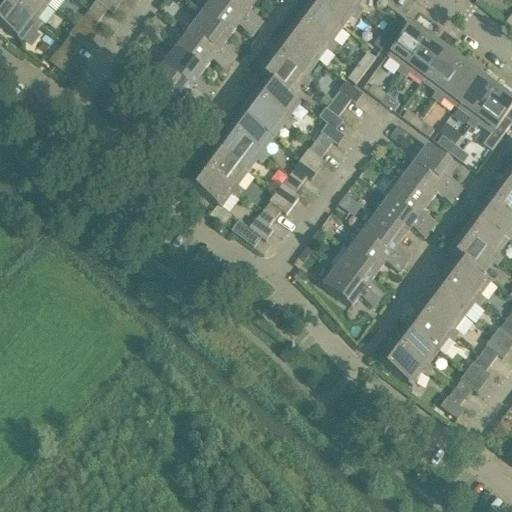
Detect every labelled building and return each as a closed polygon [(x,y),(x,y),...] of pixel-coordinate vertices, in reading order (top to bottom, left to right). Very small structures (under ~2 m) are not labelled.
[(38,22),(47,9),(35,0),(4,0),(3,2),(39,29),(42,25),(38,22)] [(35,0),(47,9),(53,0),(35,0)] [(113,15),(119,7),(109,0),(97,0),(95,3),(96,3),(107,11),(113,15)] [(248,15),(256,5),(249,0),(214,0),(214,1),(256,33),(262,25),(248,15)] [(357,22),(360,18),(337,0),(315,0),(311,7),(343,31),(353,18),(357,22)] [(337,0),(360,18),(364,13),(359,10),(366,0),(337,0)] [(250,40),(256,33),(214,1),(201,18),(229,39),(236,30),(250,40)] [(36,34),(39,29),(3,2),(0,5),(0,28),(21,44),(31,30),(36,34)] [(89,13),(100,21),(107,11),(96,3),(89,13)] [(333,44),(343,31),(311,7),(298,24),(335,52),(338,48),(333,44)] [(93,30),(94,30),(100,21),(89,13),(83,22),(93,30)] [(222,49),(229,39),(201,18),(188,35),(230,67),(236,60),(222,49)] [(98,33),(93,30),(83,22),(81,20),(75,29),(92,42),(98,33)] [(382,22),(377,29),(382,33),(388,26),(382,22)] [(391,41),(401,27),(393,22),(384,35),(391,41)] [(332,56),(335,52),(298,24),(285,41),(317,66),(327,52),(332,56)] [(406,33),(387,58),(399,67),(395,72),(402,77),(429,40),(419,33),(416,31),(411,27),(406,33)] [(75,29),(68,38),(70,39),(80,47),(85,51),(92,42),(75,29)] [(225,75),(230,67),(188,35),(175,53),(203,74),(210,65),(225,75)] [(381,53),(391,41),(384,35),(374,48),(381,53)] [(63,47),(74,55),(80,47),(70,39),(63,47)] [(429,40),(402,77),(405,79),(409,74),(414,78),(422,84),(446,53),(438,47),(429,40)] [(307,79),(317,66),(285,41),(272,59),(309,86),(312,83),(307,79)] [(67,65),(74,55),(63,47),(56,56),(67,65)] [(196,84),(203,74),(175,53),(162,69),(205,101),(210,94),(196,84)] [(446,53),(422,84),(432,91),(434,93),(430,98),(436,102),(463,66),(446,53)] [(56,56),(55,55),(48,65),(64,77),(71,68),(67,65),(56,56)] [(127,55),(120,65),(130,73),(135,66),(134,60),(127,55)] [(365,75),(375,61),(368,56),(358,69),(365,75)] [(305,91),(309,86),(272,59),(259,76),(299,106),(299,105),(292,99),(301,87),(305,91)] [(463,66),(436,102),(440,105),(444,100),(448,104),(457,110),(480,78),(463,66)] [(199,110),(205,101),(162,69),(149,88),(177,109),(184,99),(199,110)] [(356,88),(365,75),(358,69),(348,82),(356,88)] [(288,120),(299,106),(259,76),(258,77),(267,84),(255,101),(291,128),(294,124),(288,120)] [(480,78),(457,110),(466,117),(469,119),(465,124),(471,128),(498,91),(488,84),(480,78)] [(381,105),(386,97),(374,87),(368,95),(381,105)] [(511,111),(511,101),(498,91),(471,128),(474,131),(478,126),(491,136),(483,148),(491,154),(511,126),(511,125),(505,120),(511,111)] [(332,104),(344,113),(351,103),(340,94),(332,104)] [(386,97),(381,105),(393,114),(399,106),(386,97)] [(287,132),(291,128),(255,101),(242,118),(273,141),(282,129),(287,132)] [(326,113),(337,121),(344,113),(332,104),(326,113)] [(415,131),(421,123),(408,113),(402,121),(415,131)] [(263,155),(273,141),(242,118),(229,135),(265,162),(268,158),(263,155)] [(421,123),(415,131),(428,140),(433,133),(421,123)] [(399,145),(407,135),(398,128),(390,138),(399,145)] [(261,167),(265,162),(229,135),(215,153),(247,176),(256,163),(261,167)] [(326,154),(332,146),(333,145),(322,136),(315,146),(326,154)] [(450,157),(455,149),(442,139),(436,147),(450,157)] [(319,163),(326,154),(315,146),(308,155),(319,163)] [(455,149),(450,157),(463,167),(468,159),(455,149)] [(427,150),(414,168),(456,199),(462,192),(447,181),(455,171),(432,153),(427,150)] [(237,189),(247,176),(215,153),(202,170),(239,197),(242,193),(237,189)] [(450,207),(456,199),(414,168),(401,185),(429,206),(436,196),(450,207)] [(236,201),(239,197),(202,170),(189,187),(221,211),(231,198),(236,201)] [(511,170),(502,185),(511,192),(511,170)] [(289,180),(300,188),(307,179),(296,171),(289,180)] [(294,197),(300,188),(289,180),(283,189),(294,197)] [(394,194),(388,202),(430,234),(436,226),(422,216),(429,206),(401,185),(394,194)] [(511,192),(502,185),(489,202),(511,219),(511,192)] [(283,189),(281,187),(274,196),(292,209),(298,200),(294,197),(283,189)] [(270,206),(264,215),(274,223),(281,215),(281,214),(285,217),(292,209),(274,196),(268,204),(270,206)] [(346,197),(338,207),(345,212),(353,202),(346,197)] [(380,213),(375,220),(403,241),(410,231),(424,242),(430,234),(388,202),(380,213)] [(511,219),(489,202),(476,219),(508,243),(511,237),(511,219)] [(268,232),(274,223),(264,215),(256,224),(267,232),(268,232)] [(332,229),(339,220),(332,215),(325,224),(332,229)] [(498,256),(508,243),(476,219),(463,237),(499,263),(502,259),(498,256)] [(375,220),(362,237),(404,269),(410,261),(396,250),(403,241),(375,220)] [(254,250),(261,241),(261,240),(239,224),(231,234),(254,250)] [(318,234),(309,245),(317,251),(326,240),(318,234)] [(362,237),(349,255),(376,275),(384,265),(398,276),(403,270),(404,269),(362,237)] [(496,267),(499,263),(463,237),(449,255),(458,261),(459,261),(490,284),(491,284),(482,277),(492,265),(496,267)] [(311,254),(306,250),(299,259),(304,263),(311,254)] [(384,295),(370,285),(376,275),(349,255),(342,250),(330,266),(336,271),(378,303),(384,295)] [(480,298),(490,284),(459,261),(458,261),(445,278),(482,306),(485,302),(480,298)] [(378,303),(336,271),(323,289),(350,311),(358,300),(372,311),(378,303)] [(479,310),(482,306),(445,278),(432,296),(464,319),(474,306),(479,310)] [(454,333),(464,319),(432,296),(419,313),(456,340),(459,336),(454,333)] [(453,345),(456,340),(419,313),(407,330),(438,353),(448,341),(453,345)] [(511,327),(506,323),(499,332),(510,340),(511,337),(511,327)] [(428,367),(438,353),(407,330),(393,348),(430,375),(433,371),(428,367)] [(498,331),(491,340),(509,352),(511,347),(511,341),(510,340),(511,340),(510,340),(499,332),(498,331)] [(491,340),(485,348),(486,349),(497,358),(502,361),(509,352),(491,340)] [(427,379),(430,375),(393,348),(380,365),(412,389),(422,375),(427,379)] [(486,349),(480,358),(491,366),(497,358),(486,349)] [(485,375),(491,366),(480,358),(473,368),(484,376),(485,375)] [(454,393),(465,401),(473,391),(461,383),(454,393)] [(454,393),(447,402),(458,410),(459,409),(465,401),(454,393)] [(446,401),(439,409),(457,422),(464,413),(459,409),(458,410),(447,402),(446,401)]
